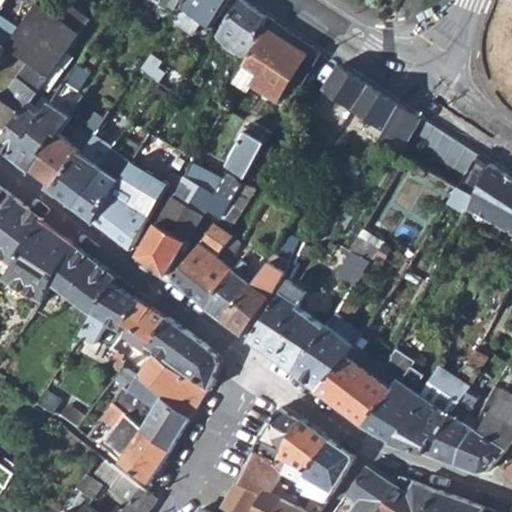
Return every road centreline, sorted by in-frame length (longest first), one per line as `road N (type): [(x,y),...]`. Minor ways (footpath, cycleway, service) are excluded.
road 1 (residential): [(266,374),(0,160)]
road 2 (residential): [(511,496),(373,446),(266,374)]
road 3 (residential): [(169,511),(266,374)]
road 4 (tertiary): [(427,77),(290,0)]
